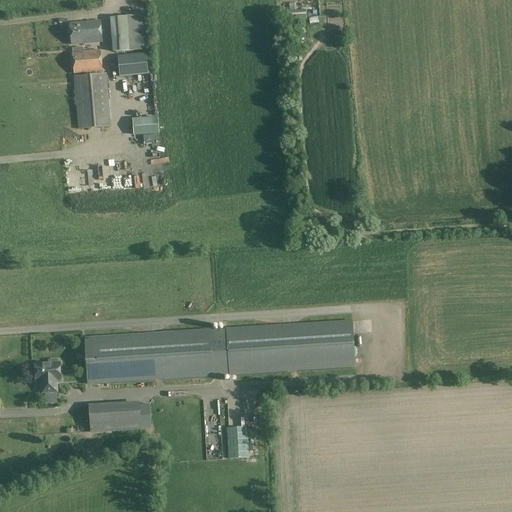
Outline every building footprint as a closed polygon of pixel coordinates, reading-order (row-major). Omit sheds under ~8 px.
[(146,15),(110,18),(113,52),(149,49),(146,15)] [(101,21),(70,23),(72,45),(103,43),(101,21)] [(101,50),(73,52),(75,76),(103,74),(101,50)] [(147,53),(118,56),(121,77),(149,74),(147,53)] [(107,74),(74,77),(78,129),(112,126),(107,74)] [(71,88),(56,87),(55,102),(71,103),(71,88)] [(159,143),(159,134),(144,136),(144,145),(159,143)] [(128,162),(121,162),(122,182),(129,182),(128,162)] [(85,338),(88,385),(356,368),(353,321),(85,338)] [(49,364),(35,365),(36,382),(42,381),(42,384),(42,393),(57,392),(56,380),(61,380),(60,363),(58,363),(58,360),(49,361),(49,364)] [(134,399),(87,402),(88,411),(69,412),(69,414),(56,414),(56,426),(85,424),(85,432),(135,429),(134,399)] [(205,414),(206,452),(217,452),(216,413),(205,414)] [(245,429),(229,429),(230,458),(247,457),(245,429)]
